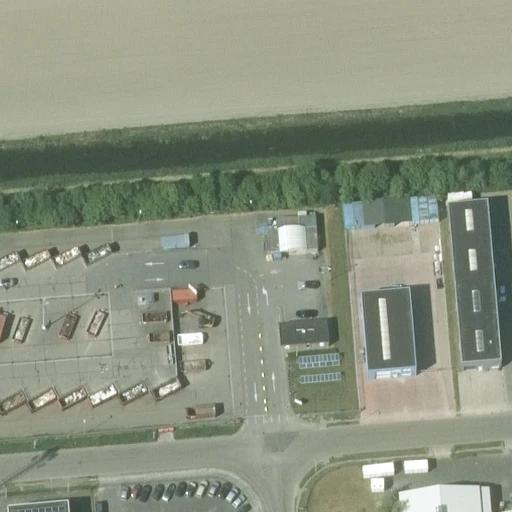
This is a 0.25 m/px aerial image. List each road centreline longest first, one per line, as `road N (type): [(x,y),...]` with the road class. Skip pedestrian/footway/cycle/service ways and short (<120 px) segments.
road 1 (unclassified): [(0,469),(273,447)]
road 2 (unclassified): [(273,447),(511,427)]
